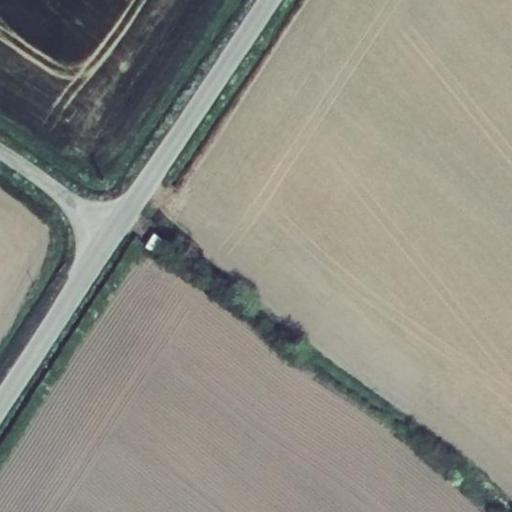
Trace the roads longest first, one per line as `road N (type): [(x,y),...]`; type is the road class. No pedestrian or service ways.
road 1 (unclassified): [(269,0),(113,231)]
road 2 (unclassified): [(113,231),(0,404)]
road 3 (unclassified): [(0,150),(113,231)]
